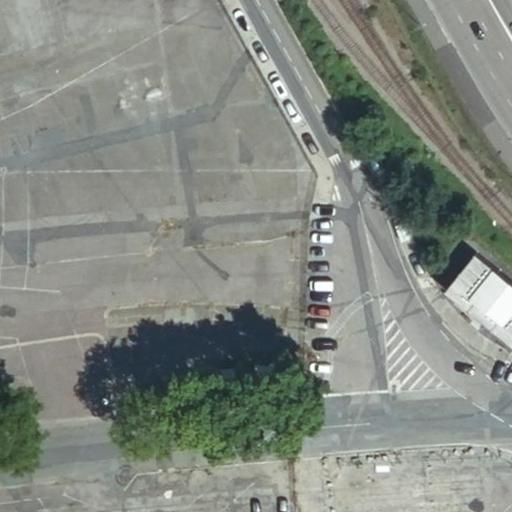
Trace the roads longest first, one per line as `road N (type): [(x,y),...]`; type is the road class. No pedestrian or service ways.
road 1 (unclassified): [(249,0),(346,173),(421,419)]
road 2 (unclassified): [(0,457),(421,419)]
